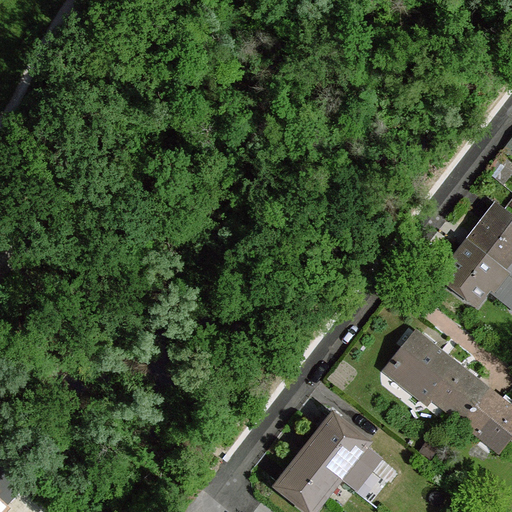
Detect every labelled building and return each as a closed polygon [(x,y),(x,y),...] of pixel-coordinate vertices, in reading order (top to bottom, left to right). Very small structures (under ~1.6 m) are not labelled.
[(511,218),(498,207),(470,243),(511,275),(511,218)] [(511,275),(470,243),(445,275),(442,279),(477,306),(490,289),(511,306),(511,275)] [(420,336),(391,372),(426,400),(431,395),(466,423),(491,393),(476,381),(420,336)] [(491,393),(466,423),(501,452),(511,437),(511,409),(502,402),(491,393)] [(307,452),(341,480),(368,444),(334,416),(307,452)] [(307,452),(278,487),(310,511),(315,511),(341,480),(307,452)]
